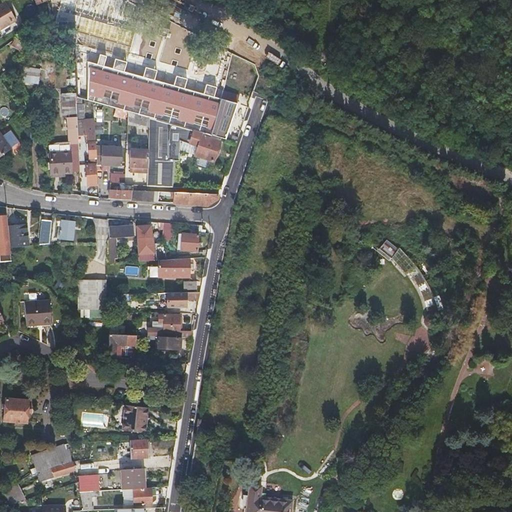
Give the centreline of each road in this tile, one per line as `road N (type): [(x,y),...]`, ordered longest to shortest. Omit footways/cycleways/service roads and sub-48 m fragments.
road 1 (unknown): [(476,277),(463,216),(436,180),(347,131),(261,106),(271,53)]
road 2 (residential): [(223,217),(0,193)]
road 3 (residential): [(0,348),(15,341),(90,380),(124,388),(193,391)]
road 4 (residential): [(193,391),(223,217)]
road 5 (residential): [(173,511),(193,391)]
